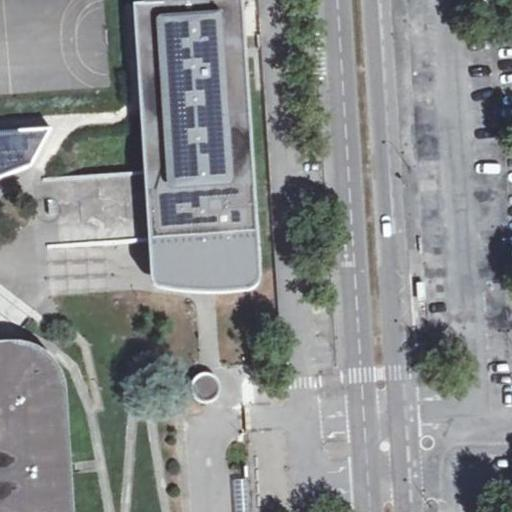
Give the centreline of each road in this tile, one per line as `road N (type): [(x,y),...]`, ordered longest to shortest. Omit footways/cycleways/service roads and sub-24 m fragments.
road 1 (tertiary): [(408,511),(376,0)]
road 2 (tertiary): [(338,0),(370,511)]
